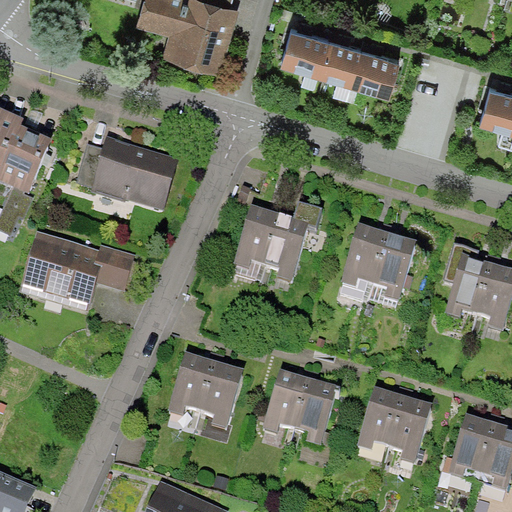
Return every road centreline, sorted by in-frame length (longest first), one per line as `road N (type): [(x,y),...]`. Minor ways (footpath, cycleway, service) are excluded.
road 1 (residential): [(65,511),(237,118)]
road 2 (residential): [(511,200),(237,118)]
road 3 (residential): [(237,118),(0,34)]
road 4 (residential): [(237,118),(269,0)]
